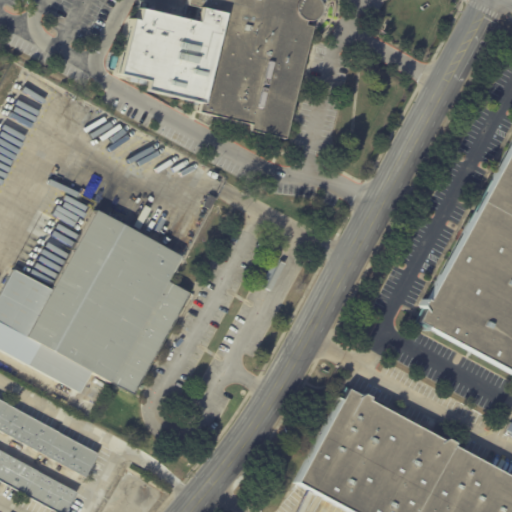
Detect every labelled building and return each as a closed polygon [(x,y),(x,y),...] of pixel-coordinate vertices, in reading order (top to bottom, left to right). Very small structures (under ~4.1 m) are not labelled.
[(316,0),(318,5),(318,10),(317,13),(315,15),(313,16),(310,18),(306,19),(303,19),(301,25),(309,26),(281,139),(247,131),(248,125),(196,113),(199,101),(145,88),(146,86),(125,83),(127,75),(118,72),(131,18),(136,19),(139,6),(197,20),(199,9),(185,5),(186,0),(316,0)] [(511,377),(413,323),(420,311),(417,307),(421,301),(424,303),(511,141),(511,377)] [(217,199),(210,210),(203,206),(209,194),(217,199)] [(178,255),(163,282),(186,294),(131,395),(89,372),(77,393),(0,350),(0,294),(14,269),(51,289),(95,209),(178,255)] [(92,381),(94,377),(102,381),(100,385),(92,381)] [(390,413),(441,440),(445,438),(453,443),(451,446),(511,479),(511,511),(347,511),(294,483),(345,388),(358,395),(362,393),(369,397),(367,400),(390,413)] [(0,399),(98,453),(85,477),(0,430),(0,399)] [(0,450),(77,493),(66,511),(55,511),(0,481),(0,450)]
